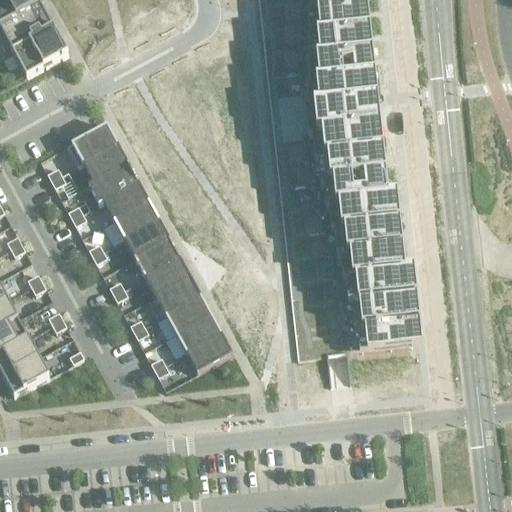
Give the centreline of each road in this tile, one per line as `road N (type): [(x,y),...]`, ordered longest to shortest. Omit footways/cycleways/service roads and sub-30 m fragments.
road 1 (residential): [(0,467),(348,430)]
road 2 (residential): [(0,167),(125,387)]
road 3 (residential): [(348,430),(511,411)]
road 4 (residential): [(203,0),(207,15),(196,36),(93,91)]
road 5 (residential): [(93,91),(186,0)]
